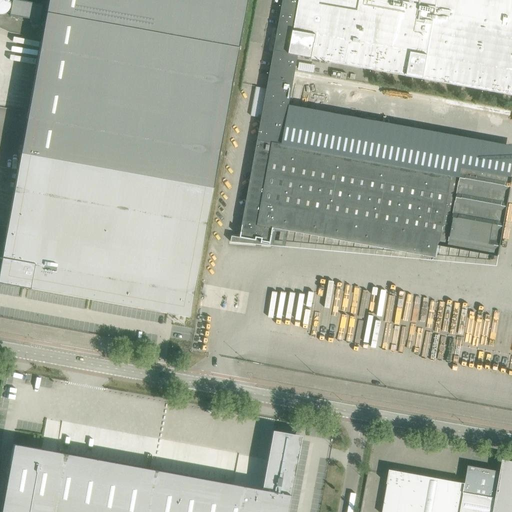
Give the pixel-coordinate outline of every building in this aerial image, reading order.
[(0,0),(0,14),(1,15),(2,14),(3,14),(4,14),(5,13),(7,12),(8,11),(8,10),(9,9),(9,8),(9,7),(9,5),(9,4),(9,3),(9,2),(8,1),(7,0),(0,0)] [(42,4),(18,0),(11,0),(9,16),(39,21),(42,4)] [(47,0),(47,5),(239,40),(246,0),(47,0)] [(511,0),(284,0),(268,89),(290,94),(297,56),(320,60),(511,94),(511,0)] [(239,40),(47,5),(20,154),(212,189),(239,40)] [(331,78),(345,81),(346,74),(332,71),(331,78)] [(268,89),(241,238),(257,241),(257,238),(262,239),(262,243),(271,245),(274,228),(288,231),(436,258),(439,246),(498,257),(507,207),(511,179),(511,177),(461,168),(460,176),(281,144),(290,94),(268,89)] [(0,257),(0,283),(189,317),(212,189),(20,154),(1,258),(0,257)] [(9,466),(0,511),(287,511),(301,436),(272,431),(261,490),(40,450),(41,450),(12,444),(9,466)] [(389,475),(382,511),(511,511),(511,461),(503,460),(501,471),(468,466),(467,470),(465,484),(390,470),(389,475)]
